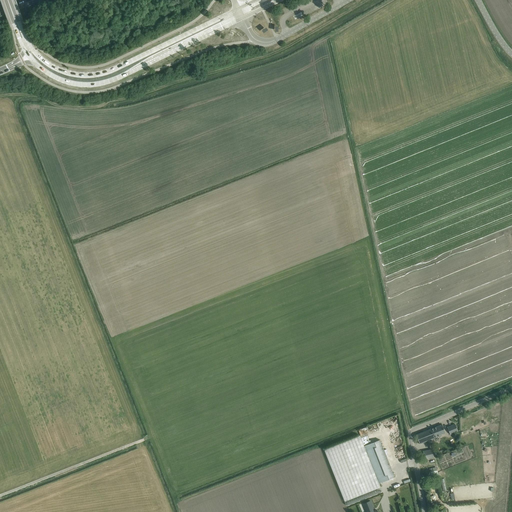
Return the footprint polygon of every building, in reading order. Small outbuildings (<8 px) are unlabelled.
[(445,433),(444,429),(442,424),(416,434),(420,444),(437,437),(438,437),(439,437),(438,436),(442,435),(441,434),(445,433)] [(457,431),(457,428),(455,424),(447,427),(450,434),(457,431)] [(380,440),(364,446),(379,483),(395,477),(380,440)] [(432,450),(428,450),(423,451),(425,459),(430,458),(433,457),(432,450)] [(371,501),(364,504),(366,511),(377,511),(376,509),(374,511),(373,509),(374,509),(371,501)]
